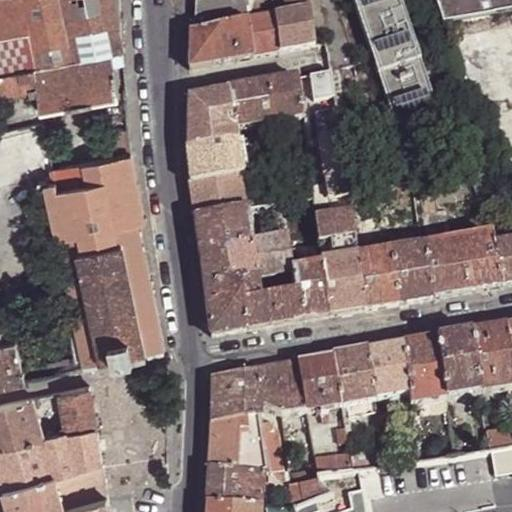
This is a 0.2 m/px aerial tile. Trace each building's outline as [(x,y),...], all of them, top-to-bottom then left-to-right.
[(0,0),(0,73),(33,68),(20,0),(0,0)] [(201,0),(196,1),(194,34),(247,24),(248,22),(255,0),(201,0)] [(284,0),(287,16),(309,13),(306,0),(284,0)] [(353,0),(363,30),(407,22),(400,0),(353,0)] [(511,0),(432,0),(441,26),(498,16),(491,0),(511,0)] [(280,55),(313,49),(312,40),(309,13),(287,16),(275,18),(280,55)] [(254,60),(280,55),(275,18),(271,18),(248,22),(249,23),(254,60)] [(407,22),(363,30),(374,62),(380,78),(421,65),(407,22)] [(189,72),(254,60),(249,23),(247,24),(194,34),(191,35),(189,72)] [(114,64),(124,62),(123,51),(112,53),(114,64)] [(33,68),(37,88),(41,111),(120,96),(114,64),(112,53),(33,68)] [(421,65),(380,78),(400,138),(441,124),(421,65)] [(0,73),(0,95),(37,88),(33,68),(0,73)] [(302,121),(296,81),(231,93),(237,132),(302,121)] [(237,132),(231,93),(189,100),(187,150),(238,142),(237,132)] [(0,185),(46,173),(45,171),(34,129),(0,138),(0,185)] [(308,166),(304,131),(292,133),(295,155),(297,168),(308,166)] [(348,195),(339,132),(319,135),(325,180),(329,180),(332,197),(348,195)] [(124,153),(131,152),(131,141),(123,142),(124,153)] [(238,142),(187,150),(191,186),(240,178),(243,177),(238,142)] [(145,217),(131,152),(124,153),(55,169),(45,171),(46,173),(47,180),(49,189),(87,366),(158,351),(166,349),(150,272),(139,222),(146,221),(147,220),(146,217),(145,217)] [(297,168),(295,155),(272,159),(273,163),(275,171),(297,168)] [(275,171),(273,163),(254,166),(255,175),(275,171)] [(492,236),(492,238),(499,237),(486,193),(497,188),(490,169),(472,172),(480,197),(492,236)] [(453,201),(480,197),(472,172),(449,176),(453,201)] [(420,205),(425,239),(450,235),(444,210),(434,204),(453,201),(449,176),(417,182),(419,195),(420,205)] [(240,178),(191,186),(195,220),(245,212),(240,178)] [(42,191),(49,189),(47,180),(40,180),(39,184),(39,189),(42,191)] [(417,182),(397,186),(399,199),(419,195),(417,182)] [(363,201),(361,192),(348,195),(350,203),(363,201)] [(351,208),(350,203),(348,195),(332,197),(334,211),(351,208)] [(248,211),(245,212),(195,220),(200,255),(253,246),(253,245),(248,211)] [(337,243),(355,240),(351,216),(317,221),(320,245),(337,243)] [(156,270),(146,221),(139,222),(150,272),(156,270)] [(481,293),(501,290),(494,246),(492,238),(492,236),(459,242),(467,296),(481,293)] [(292,272),(287,239),(253,245),(253,246),(258,280),(258,282),(293,275),(292,272)] [(338,262),(357,260),(355,240),(337,243),(338,262)] [(450,299),(467,296),(459,242),(426,248),(433,302),(450,299)] [(511,288),(511,243),(494,246),(501,290),(511,288)] [(253,246),(200,255),(202,273),(204,289),(258,280),(253,246)] [(416,305),(433,302),(426,248),(391,254),(398,308),(416,305)] [(381,310),(398,308),(391,254),(357,260),(364,313),(381,310)] [(345,316),(364,313),(357,260),(338,262),(323,265),(322,268),(330,319),(345,316)] [(312,322),(330,319),(322,268),(292,272),(293,275),(295,295),(300,324),(312,322)] [(258,280),(204,289),(212,339),(239,334),(266,330),(261,300),(258,282),(258,280)] [(283,327),(300,324),(295,295),(261,300),(266,330),(283,327)] [(478,335),(471,337),(481,396),(511,390),(511,367),(506,330),(478,335)] [(0,383),(27,378),(24,365),(18,335),(1,338),(2,340),(0,340),(0,383)] [(445,341),(437,343),(446,402),(481,396),(471,337),(445,341)] [(409,347),(402,348),(411,398),(412,408),(446,402),(437,343),(409,347)] [(374,353),(368,354),(376,403),(411,398),(402,348),(374,353)] [(344,358),(333,360),(341,409),(376,403),(368,354),(344,358)] [(27,378),(78,368),(75,355),(24,365),(27,378)] [(309,364),(298,366),(306,415),(318,413),(328,411),(341,409),(333,360),(309,364)] [(263,372),(261,372),(262,409),(281,418),(306,415),(298,366),(285,368),(263,372)] [(212,381),(212,429),(221,423),(261,419),(262,409),(261,372),(212,381)] [(69,432),(98,427),(90,386),(61,392),(63,401),(68,430),(69,432)] [(61,392),(33,397),(36,406),(63,401),(61,392)] [(0,404),(0,447),(46,438),(45,437),(36,406),(33,397),(0,404)] [(426,415),(414,417),(417,437),(430,435),(426,415)] [(330,425),(329,416),(319,418),(320,427),(330,425)] [(212,429),(209,473),(264,476),(268,476),(261,419),(221,423),(212,429)] [(56,475),(103,462),(98,427),(69,432),(68,430),(45,437),(46,438),(56,475)] [(511,429),(487,434),(491,454),(511,450),(511,429)] [(347,440),(345,430),(337,431),(339,446),(343,446),(342,440),(347,440)] [(390,430),(381,432),(385,461),(387,470),(396,468),(390,430)] [(0,447),(0,474),(5,489),(56,475),(46,438),(0,447)] [(511,450),(491,454),(495,475),(511,472),(511,450)] [(349,457),(315,462),(315,465),(316,472),(317,478),(352,474),(350,464),(349,457)] [(378,462),(379,470),(387,470),(385,461),(378,462)] [(68,508),(108,498),(103,462),(56,475),(67,509),(68,508)] [(318,484),(317,478),(316,472),(295,475),(296,481),(296,487),(316,484),(318,484)] [(264,476),(209,473),(207,508),(262,510),(263,485),(264,476)] [(5,489),(11,511),(53,511),(59,511),(67,509),(56,475),(5,489)] [(292,488),(291,488),(293,511),(295,511),(331,498),(316,484),(296,487),(292,488)] [(364,511),(360,493),(346,495),(351,511),(347,511),(318,511),(316,511),(364,511)] [(69,511),(110,511),(108,498),(68,508),(69,511)]
